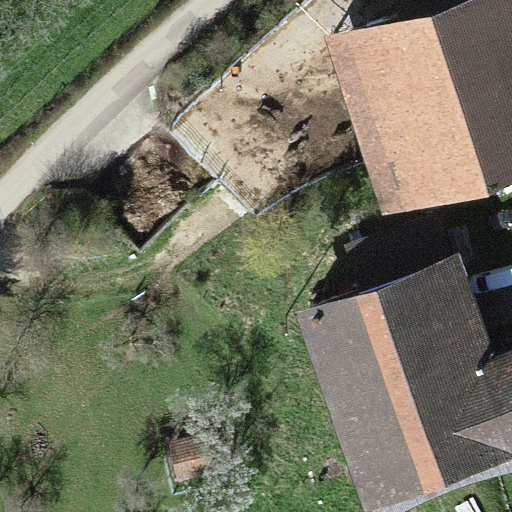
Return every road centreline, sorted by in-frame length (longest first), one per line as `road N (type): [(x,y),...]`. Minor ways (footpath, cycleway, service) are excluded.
road 1 (track): [(0,273),(12,284),(69,288),(143,271),(325,117)]
road 2 (unclassified): [(222,0),(117,90),(0,215)]
